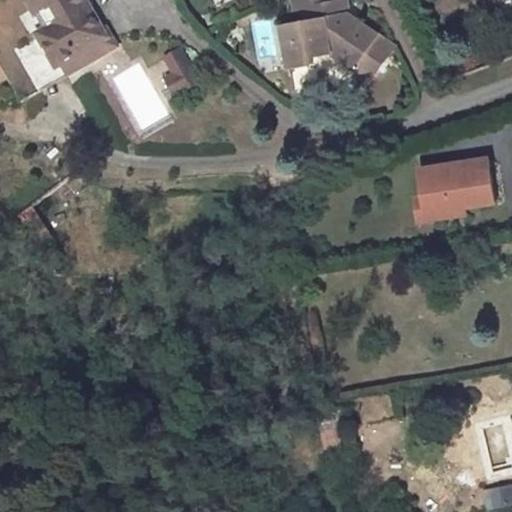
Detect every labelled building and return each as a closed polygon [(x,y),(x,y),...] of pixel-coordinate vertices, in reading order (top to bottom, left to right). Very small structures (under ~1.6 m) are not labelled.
[(36,0),(46,16),(39,19),(55,48),(82,34),(102,22),(98,16),(88,0),(36,0)] [(298,0),(300,11),(309,10),(311,22),(286,26),(293,68),(315,64),(314,57),(335,53),(374,81),(398,47),(341,6),(339,0),(298,0)] [(102,22),(82,34),(89,46),(114,33),(102,13),(98,16),(102,22)] [(82,34),(55,48),(63,61),(89,46),(82,34)] [(161,60),(178,92),(195,83),(177,51),(161,60)] [(489,154),(419,162),(424,192),(425,205),(453,201),(453,203),(465,201),(495,197),(489,154)] [(424,192),(417,193),(421,217),(447,216),(446,212),(466,210),(465,201),(453,203),(453,201),(425,205),(424,192)] [(325,427),(330,449),(353,444),(348,422),(325,427)] [(490,511),(506,506),(511,505),(511,485),(486,491),(490,511)]
